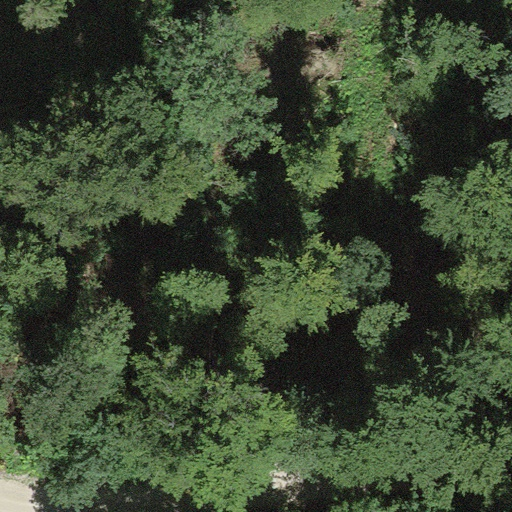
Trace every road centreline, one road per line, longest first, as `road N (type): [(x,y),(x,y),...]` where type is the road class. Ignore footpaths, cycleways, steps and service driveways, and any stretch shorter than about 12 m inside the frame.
road 1 (track): [(158,511),(511,452)]
road 2 (track): [(0,504),(139,511)]
